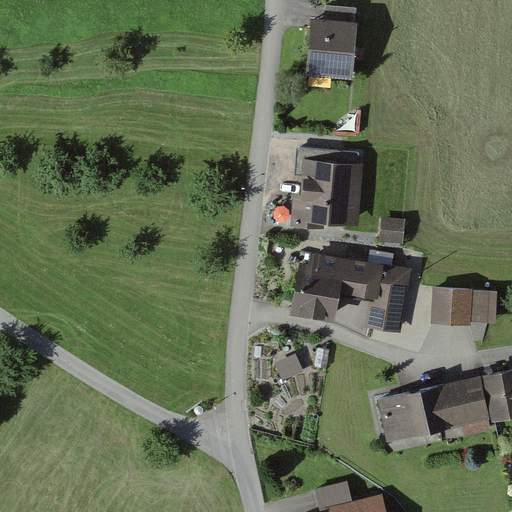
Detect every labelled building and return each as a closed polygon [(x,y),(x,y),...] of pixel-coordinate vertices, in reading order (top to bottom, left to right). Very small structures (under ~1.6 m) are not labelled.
[(325,19),(311,18),(306,77),(352,80),(357,10),(326,7),(325,19)] [(364,151),(296,146),(294,176),(302,176),(301,194),(294,193),(292,226),(325,228),(325,224),(359,226),(364,151)] [(404,220),(382,219),(380,242),(403,244),(404,220)] [(411,271),(311,253),(309,267),(300,265),(291,315),(334,323),(339,293),(372,299),(368,328),(400,333),(411,271)] [(498,290),(434,286),(432,323),(470,325),(471,321),(496,323),(498,290)] [(303,371),(296,353),(275,362),(283,380),(303,371)] [(511,367),(482,374),(493,421),(511,416),(511,367)] [(481,376),(379,399),(388,441),(462,425),(465,437),(493,431),(481,376)] [(321,511),(388,511),(383,493),(353,500),(348,482),(316,490),(321,511)]
